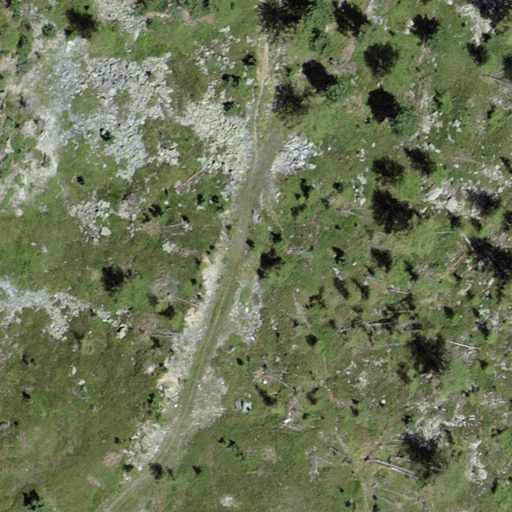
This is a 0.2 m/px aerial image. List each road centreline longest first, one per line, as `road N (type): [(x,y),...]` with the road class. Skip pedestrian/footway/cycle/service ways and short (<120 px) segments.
road 1 (track): [(104,511),(161,447),(234,180),(266,128)]
road 2 (track): [(266,128),(346,0)]
